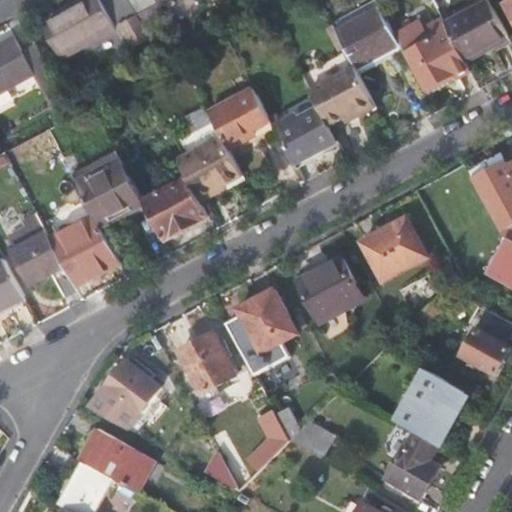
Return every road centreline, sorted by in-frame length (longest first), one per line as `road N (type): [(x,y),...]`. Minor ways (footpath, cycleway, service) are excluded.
road 1 (residential): [(55,362),(511,110)]
road 2 (residential): [(55,362),(45,428),(0,508)]
